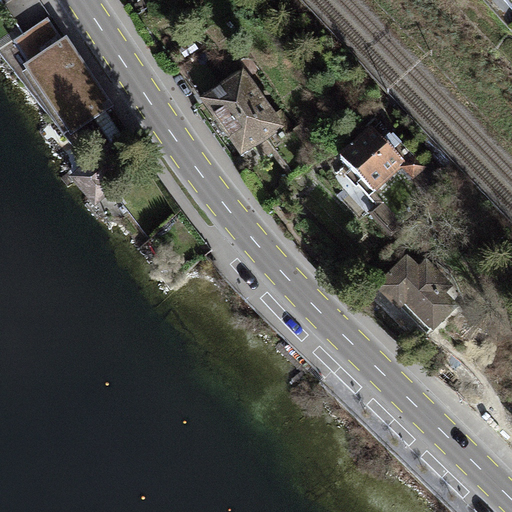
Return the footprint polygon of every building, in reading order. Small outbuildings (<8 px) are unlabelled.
[(50,17),(10,44),(70,136),(111,109),(50,17)] [(244,73),(200,104),(240,160),(283,129),(244,73)] [(370,128),(338,157),(374,196),(400,173),(411,185),(425,172),(410,154),(401,162),(370,128)] [(108,142),(68,178),(93,205),(132,169),(108,142)] [(403,260),(372,289),(399,317),(405,311),(430,337),(459,310),(447,297),(452,292),(425,263),(415,272),(403,260)]
